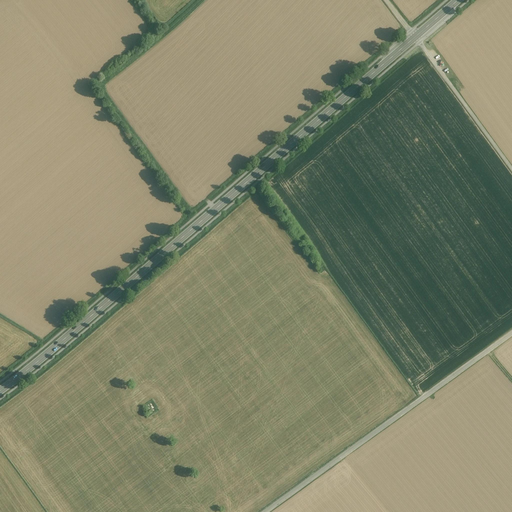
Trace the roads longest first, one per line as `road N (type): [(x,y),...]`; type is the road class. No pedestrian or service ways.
road 1 (primary): [(0,391),(415,35)]
road 2 (unclassified): [(511,333),(266,511)]
road 3 (unclassified): [(420,41),(511,167)]
